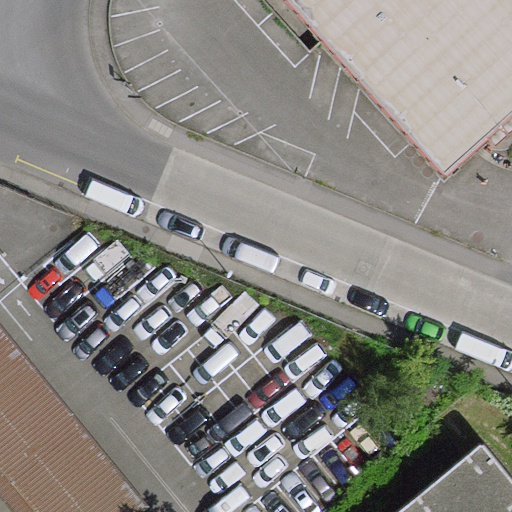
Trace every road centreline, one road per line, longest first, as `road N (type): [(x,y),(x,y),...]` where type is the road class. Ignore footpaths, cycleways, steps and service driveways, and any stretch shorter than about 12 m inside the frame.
road 1 (unclassified): [(0,107),(511,323)]
road 2 (unknown): [(0,257),(96,386)]
